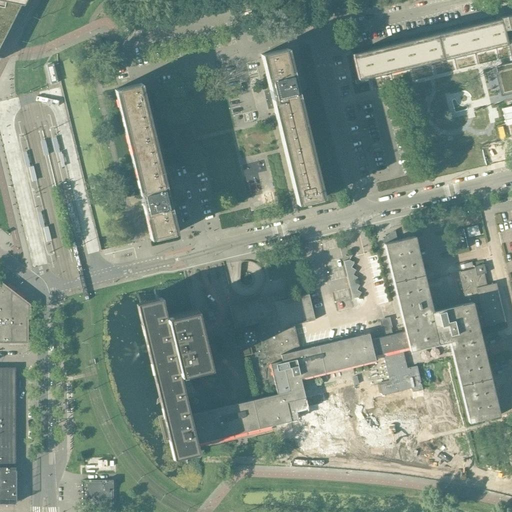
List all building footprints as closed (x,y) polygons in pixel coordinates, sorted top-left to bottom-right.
[(0,0),(0,44),(21,4),(22,0),(0,0)] [(511,14),(499,17),(500,21),(490,24),(490,23),(488,23),(488,24),(469,29),(469,28),(467,28),(467,29),(448,34),(448,33),(447,33),(446,33),(446,34),(427,39),(426,38),(425,38),(425,39),(406,44),(405,43),(404,43),(404,44),(385,49),(384,48),(383,48),(383,49),(364,54),(363,53),(362,53),(362,56),(353,59),(352,54),(351,54),(357,80),(358,80),(358,78),(473,50),(504,43),(505,45),(506,44),(505,41),(506,41),(511,40),(511,39),(511,14)] [(511,63),(495,67),(497,73),(502,94),(511,91),(511,46),(511,40),(506,41),(511,63)] [(287,48),(260,55),(296,204),(323,198),(318,179),(301,109),(301,108),(298,93),(297,92),(295,93),(293,85),(295,84),(291,65),(287,48)] [(51,85),(58,83),(53,64),(46,66),(51,85)] [(177,233),(168,198),(141,83),(114,90),(119,108),(119,110),(127,144),(135,178),(139,195),(142,195),(144,203),(141,204),(146,222),(150,239),(177,233)] [(478,224),(466,227),(469,236),(480,233),(478,224)] [(458,251),(467,248),(463,229),(453,231),(458,251)] [(406,331),(410,347),(411,350),(409,350),(409,351),(419,349),(418,347),(438,342),(437,340),(449,337),(470,422),(468,422),(468,423),(499,415),(497,415),(476,327),(484,325),(484,326),(505,321),(504,321),(495,284),(495,283),(482,286),(479,275),(485,273),(483,264),(473,266),(474,268),(458,272),(466,303),(460,305),(460,306),(431,313),(412,237),(414,237),(414,236),(397,240),(395,232),(393,233),(390,234),(388,236),(386,237),(385,237),(383,240),(384,240),(383,241),(385,243),(385,244),(406,331)] [(361,294),(352,259),(343,261),(353,296),(361,294)] [(27,342),(27,319),(29,319),(30,319),(30,318),(30,306),(30,305),(29,305),(29,304),(29,303),(26,301),(0,281),(0,343),(27,343),(27,342)] [(187,409),(179,375),(209,367),(207,368),(202,348),(203,348),(198,329),(198,330),(193,310),(196,309),(195,309),(165,316),(160,297),(136,303),(162,415),(157,416),(164,443),(169,442),(173,458),(198,452),(196,444),(194,436),(189,415),(187,409)] [(295,358),(269,364),(277,394),(189,415),(194,436),(196,444),(209,440),(208,437),(232,431),(233,435),(247,432),(246,428),(270,422),(271,426),(294,420),(292,410),(307,407),(300,378),(295,358)] [(0,502),(14,503),(14,422),(14,368),(0,367),(0,502)] [(433,396),(372,410),(356,415),(354,406),(309,417),(319,456),(378,442),(380,450),(442,435),(433,396)] [(112,486),(112,482),(112,480),(90,480),(90,483),(91,487),(92,491),(95,495),(98,498),(102,501),(106,502),(110,502),(113,502),(112,486)]
